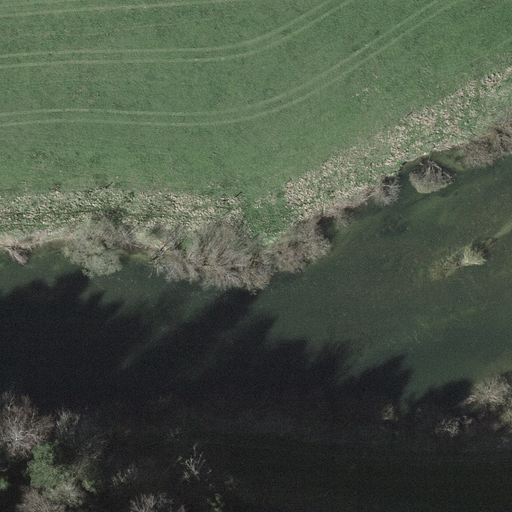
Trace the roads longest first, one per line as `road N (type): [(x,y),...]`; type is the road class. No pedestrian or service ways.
road 1 (track): [(295,511),(82,452)]
road 2 (track): [(511,439),(421,447),(298,432)]
